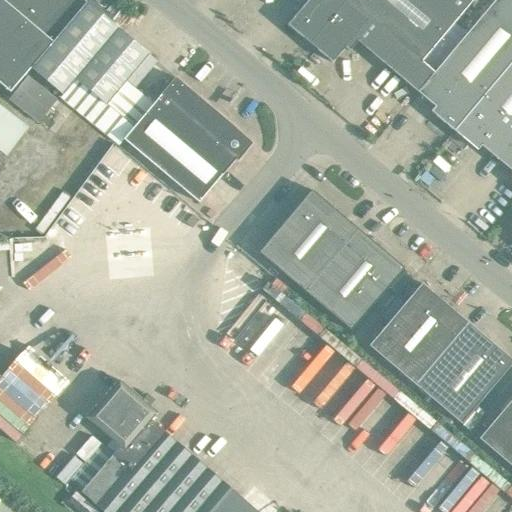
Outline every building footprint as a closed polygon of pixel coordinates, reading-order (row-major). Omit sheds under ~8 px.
[(16,90),(35,67),(89,3),(90,2),(87,0),(0,0),(0,83),(3,86),(7,81),(16,90)] [(316,45),(353,0),(313,0),(293,25),(316,45)] [(353,0),(316,45),(338,64),(351,49),(355,52),(363,43),(409,82),(425,64),(421,61),(472,0),(353,0)] [(457,136),(511,69),(511,0),(500,0),(420,94),(439,110),(437,120),(457,136)] [(89,3),(35,67),(67,94),(80,79),(118,112),(160,63),(89,3)] [(511,69),(457,136),(474,150),(484,147),(511,170),(511,69)] [(9,100),(39,125),(58,102),(28,77),(9,100)] [(154,106),(127,138),(204,203),(241,160),(243,162),(258,145),(186,85),(178,78),(154,106)] [(102,123),(69,95),(67,98),(63,94),(60,98),(97,129),(102,123)] [(309,293),(362,231),(315,191),(262,253),(309,293)] [(186,222),(193,228),(199,221),(192,215),(186,222)] [(362,231),(309,293),(356,333),(408,271),(362,231)] [(89,314),(120,276),(67,232),(36,270),(89,314)] [(156,240),(124,275),(138,288),(154,271),(161,277),(177,260),(156,240)] [(419,387),(472,325),(426,286),(373,347),(419,387)] [(511,359),(472,325),(419,387),(465,426),(511,371),(511,359)] [(0,424),(18,440),(83,366),(45,333),(0,385),(0,424)] [(157,415),(150,408),(156,400),(148,394),(142,401),(120,382),(86,419),(124,453),(118,460),(129,469),(95,507),(101,511),(252,511),(150,423),(157,415)] [(511,466),(511,404),(482,440),(511,466)] [(0,511),(14,511),(0,501),(0,511)]
